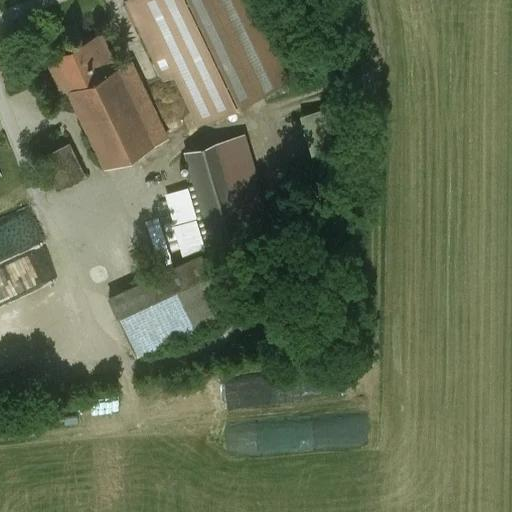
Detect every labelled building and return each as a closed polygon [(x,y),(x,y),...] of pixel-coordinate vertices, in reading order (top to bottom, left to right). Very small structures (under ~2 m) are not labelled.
[(262,93),(217,0),(130,0),(128,1),(163,77),(173,72),(198,123),(262,93)] [(166,138),(130,62),(117,68),(100,33),(46,60),(54,77),(61,74),(105,167),(166,138)] [(274,244),(242,135),(184,152),(216,261),(274,244)] [(67,145),(42,157),(58,190),(83,178),(67,145)] [(200,256),(108,299),(136,357),(228,315),(200,256)] [(220,380),(192,386),(195,402),(224,397),(220,380)]
